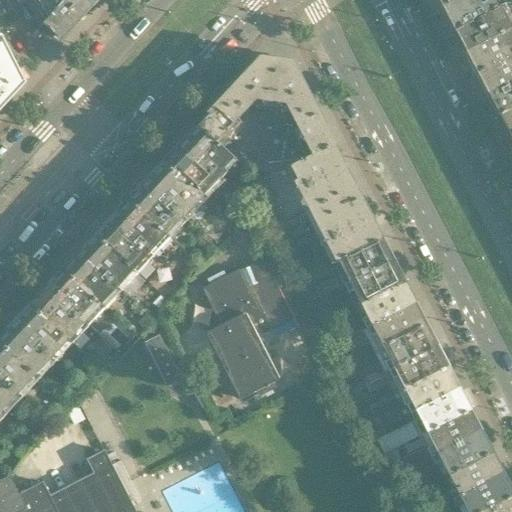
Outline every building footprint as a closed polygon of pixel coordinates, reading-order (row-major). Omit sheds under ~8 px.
[(33,0),(45,21),(65,1),(64,0),(33,0)] [(84,0),(64,0),(65,1),(45,21),(42,23),(61,40),(92,7),(84,0)] [(455,0),(442,7),(454,30),(497,8),(492,0),(486,4),(484,0),(455,0)] [(465,51),(511,27),(511,18),(505,4),(497,8),(454,30),(465,51)] [(476,73),(511,54),(511,27),(465,51),(476,73)] [(0,105),(22,82),(0,39),(0,105)] [(487,94),(511,81),(511,54),(476,73),(487,94)] [(291,63),(276,61),(261,59),(230,92),(252,113),(284,118),(278,173),(286,168),(297,189),(294,191),(305,213),(355,187),(291,63)] [(511,81),(487,94),(498,115),(511,107),(511,81)] [(230,92),(199,125),(234,158),(244,168),(278,173),(284,118),(252,113),(230,92)] [(511,107),(498,115),(509,135),(511,133),(511,107)] [(199,125),(183,143),(220,178),(227,171),(225,168),(234,158),(199,125)] [(183,143),(166,161),(207,199),(224,181),(220,178),(183,143)] [(207,199),(166,161),(146,183),(187,221),(207,199)] [(146,183),(130,200),(171,238),(187,221),(146,183)] [(355,187),(305,213),(309,222),(360,196),(355,187)] [(360,196),(309,222),(320,243),(370,217),(360,196)] [(130,200),(113,218),(155,256),(171,238),(130,200)] [(370,217),(320,243),(331,265),(333,264),(336,262),(381,239),(370,217)] [(113,218),(97,235),(138,274),(155,256),(113,218)] [(97,235),(80,253),(121,292),(138,274),(97,235)] [(320,297),(392,260),(381,239),(336,262),(333,264),(339,275),(330,279),(315,287),(320,297)] [(80,253),(64,271),(105,309),(121,292),(80,253)] [(295,319),(273,277),(281,274),(275,256),(250,265),(250,266),(240,271),(239,269),(202,288),(222,325),(207,332),(242,399),(259,391),(261,396),(278,387),(276,382),(280,379),(258,337),(295,319)] [(355,306),(403,281),(392,260),(320,297),(325,306),(346,296),(345,294),(348,292),(355,306)] [(64,271),(48,288),(89,326),(105,309),(64,271)] [(342,340),(415,303),(403,281),(355,306),(362,320),(359,321),(358,320),(337,331),(342,340)] [(48,288),(31,306),(73,344),(89,326),(48,288)] [(378,349),(426,325),(415,303),(342,340),(347,350),(368,339),(367,338),(371,336),(378,349)] [(31,306),(15,323),(56,362),(73,344),(31,306)] [(151,319),(150,318),(145,314),(137,323),(143,328),(151,319)] [(15,323),(0,339),(0,342),(40,379),(56,362),(15,323)] [(364,383),(437,346),(426,325),(378,349),(385,363),(380,365),(380,363),(359,373),(364,383)] [(0,342),(0,375),(24,397),(40,379),(0,342)] [(392,395),(448,367),(437,346),(364,383),(369,392),(386,383),(392,395)] [(394,422),(411,413),(459,389),(448,367),(392,395),(361,410),(373,432),(394,422)] [(0,375),(0,406),(8,414),(24,397),(0,375)] [(422,434),(469,409),(459,389),(411,413),(415,421),(377,440),(382,450),(384,454),(393,449),(422,434)] [(409,470),(482,433),(469,409),(422,434),(429,448),(424,451),(423,449),(404,458),(409,470)] [(37,437),(49,424),(42,418),(30,431),(37,437)] [(444,478),(492,454),(482,433),(409,470),(413,478),(433,468),(432,466),(436,464),(444,478)] [(20,446),(14,453),(20,459),(34,443),(26,435),(17,444),(20,446)] [(135,511),(133,508),(118,478),(104,451),(87,460),(95,473),(50,497),(43,483),(18,495),(10,479),(0,483),(0,511),(135,511)] [(420,511),(428,511),(431,511),(503,475),(492,454),(444,478),(450,491),(446,493),(445,491),(443,492),(438,483),(412,497),(420,511)] [(461,511),(483,511),(511,497),(511,492),(503,475),(431,511),(452,511),(455,511),(454,508),(458,506),(461,511)] [(511,511),(511,497),(483,511),(511,511)]
